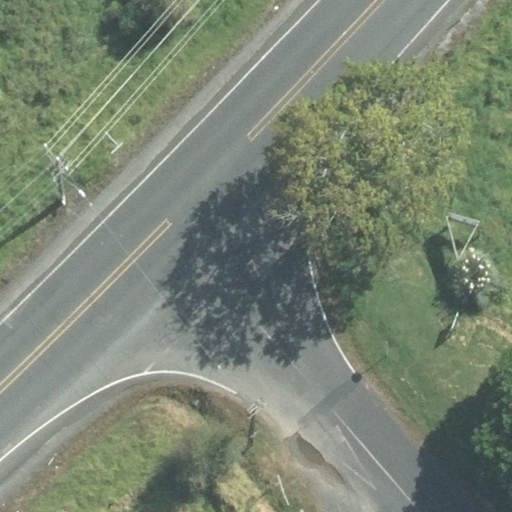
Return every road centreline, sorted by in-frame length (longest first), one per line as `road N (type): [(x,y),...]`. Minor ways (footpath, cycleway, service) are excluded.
road 1 (unclassified): [(404,511),(163,231)]
road 2 (secondary): [(163,231),(385,0)]
road 3 (secondary): [(0,379),(163,231)]
